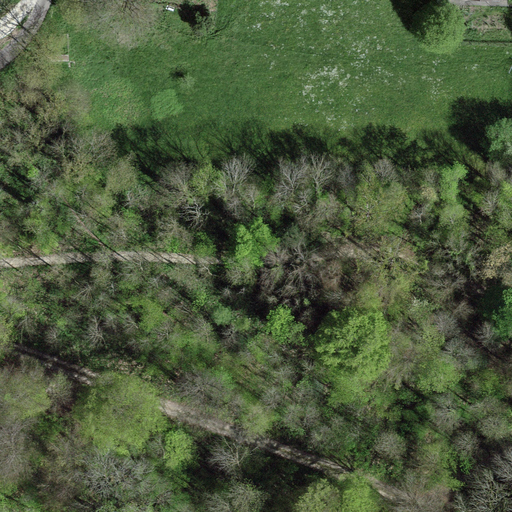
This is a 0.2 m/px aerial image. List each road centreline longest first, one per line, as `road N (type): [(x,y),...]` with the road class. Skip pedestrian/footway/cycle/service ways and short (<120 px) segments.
road 1 (track): [(511,302),(385,250),(0,262)]
road 2 (track): [(434,511),(0,345)]
